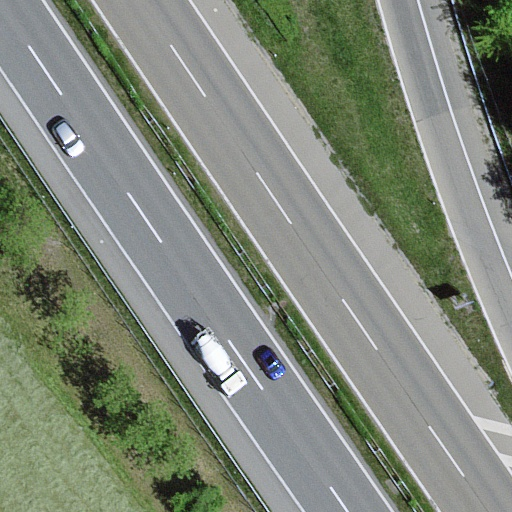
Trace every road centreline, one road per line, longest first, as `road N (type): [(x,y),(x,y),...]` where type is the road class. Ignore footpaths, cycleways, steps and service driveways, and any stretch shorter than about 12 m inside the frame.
road 1 (motorway): [(492,511),(136,0)]
road 2 (motorway): [(2,0),(353,511)]
road 3 (motorway): [(511,336),(397,0)]
